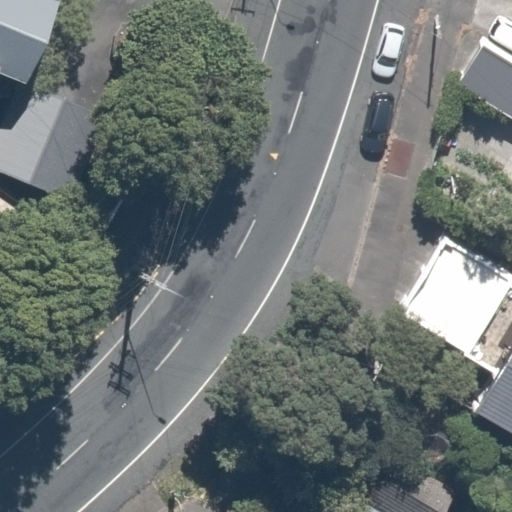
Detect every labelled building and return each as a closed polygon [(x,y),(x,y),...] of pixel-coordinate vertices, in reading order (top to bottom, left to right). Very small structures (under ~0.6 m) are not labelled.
[(107,0),(0,0),(0,71),(1,72),(0,75),(0,176),(27,188),(107,0)] [(511,59),(464,33),(459,75),(511,106),(511,59)] [(511,274),(445,235),(402,303),(471,347),(511,280),(511,274)] [(511,324),(466,397),(511,418),(511,324)] [(371,444),(339,503),(353,511),(442,511),(458,492),(371,444)]
